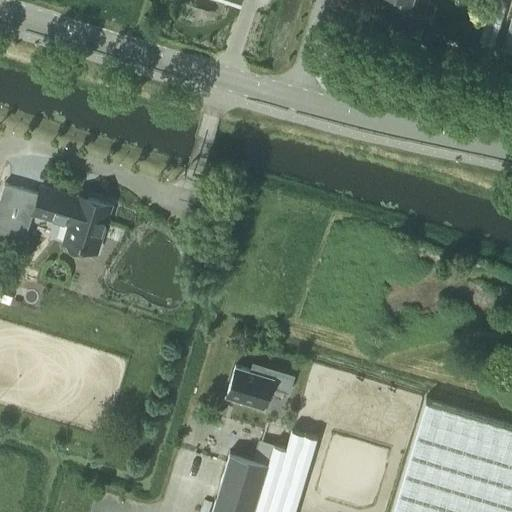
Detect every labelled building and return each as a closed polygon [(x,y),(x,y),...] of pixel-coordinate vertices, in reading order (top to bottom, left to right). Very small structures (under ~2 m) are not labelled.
[(490,0),(478,40),(493,45),(507,0),(490,0)] [(511,16),(502,48),(511,50),(511,16)] [(4,182),(0,195),(0,229),(24,237),(32,211),(68,223),(63,240),(95,250),(109,204),(87,197),(86,201),(66,194),(67,193),(40,185),(38,192),(4,182)] [(284,445),(274,442),(268,463),(230,452),(212,511),(292,511),(336,368),(311,360),(286,446),(284,445)] [(263,404),(268,389),(287,394),(293,373),(252,360),(249,368),(236,364),(227,393),(263,404)] [(511,511),(511,420),(426,395),(391,511),(511,511)]
